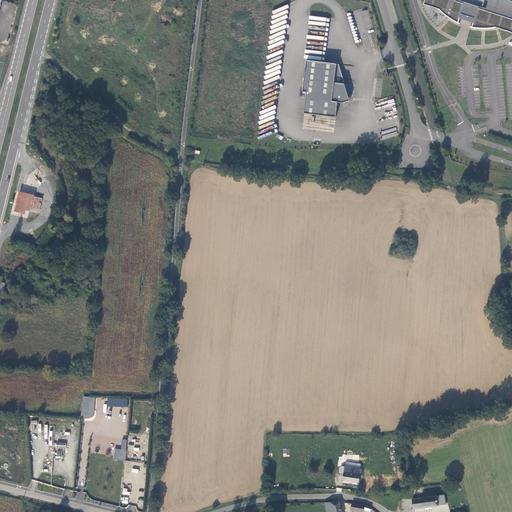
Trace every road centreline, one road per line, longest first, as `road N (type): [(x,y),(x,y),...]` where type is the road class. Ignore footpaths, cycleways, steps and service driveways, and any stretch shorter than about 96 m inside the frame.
road 1 (primary): [(0,204),(51,0)]
road 2 (track): [(181,156),(130,131),(38,51)]
road 3 (unclassified): [(219,511),(262,499),(339,496),(385,511)]
road 4 (unclassified): [(415,150),(418,131),(380,0)]
road 5 (primary): [(33,0),(0,136)]
